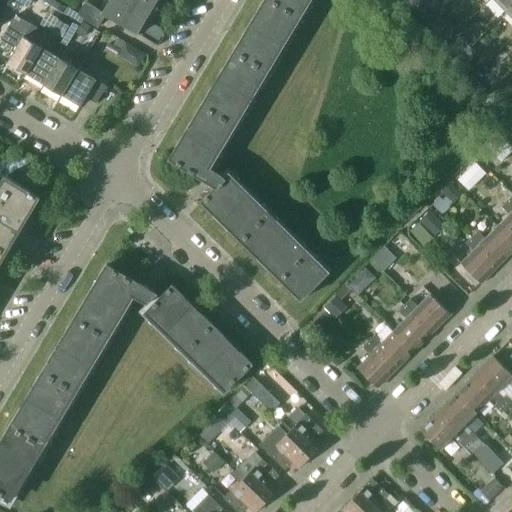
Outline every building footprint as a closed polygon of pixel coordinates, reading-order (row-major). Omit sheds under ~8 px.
[(137,34),(157,0),(109,0),(103,12),(86,2),(79,14),(98,26),(105,15),(137,34)] [(327,274),(228,175),(224,179),(221,175),(209,168),(308,0),(264,0),(255,16),(253,15),(242,34),(244,35),(224,68),(222,67),(211,86),(213,87),(191,123),(189,122),(178,141),(180,142),(169,159),(216,187),(201,201),(203,203),(204,203),(301,299),(300,299),(301,300),(327,274)] [(422,2),(419,0),(401,0),(413,11),(422,2)] [(511,0),(494,0),(507,13),(511,8),(511,0)] [(440,19),(424,4),(415,13),(430,28),(440,19)] [(26,73),(49,36),(15,16),(0,41),(0,42),(14,52),(8,62),(9,63),(9,62),(26,72),(26,73)] [(51,31),(58,20),(51,16),(45,27),(51,31)] [(437,34),(446,25),(440,19),(430,28),(437,34)] [(59,35),(65,24),(58,20),(51,31),(59,35)] [(82,36),(88,26),(82,22),(76,32),(82,36)] [(44,84),(45,83),(60,58),(49,51),(56,40),(49,36),(26,73),(26,74),(27,73),(44,83),(43,84),(44,84)] [(470,49),(459,38),(450,47),(461,58),(470,49)] [(467,65),(477,56),(470,49),(461,58),(467,65)] [(62,94),(84,57),(78,53),(71,64),(60,58),(45,83),(61,93),(61,94),(62,95),(62,94)] [(106,86),(96,80),(96,79),(85,73),(92,61),(84,57),(62,94),(80,104),(80,105),(80,106),(86,97),(96,103),(106,86)] [(511,149),(511,147),(496,132),(484,144),(501,161),(511,149)] [(469,180),(461,172),(453,180),(461,188),(469,180)] [(0,249),(6,253),(40,197),(6,177),(0,186),(0,249)] [(451,182),(442,191),(453,202),(462,193),(451,182)] [(511,207),(507,202),(501,208),(509,216),(497,228),(511,242),(511,207)] [(429,210),(418,220),(430,232),(440,221),(429,210)] [(511,252),(511,242),(497,228),(484,241),(476,233),(471,239),(498,266),(511,252)] [(498,266),(471,239),(466,244),(473,252),(466,259),(458,251),(453,256),(480,284),(498,266)] [(383,271),(395,258),(383,246),(370,259),(383,271)] [(0,492),(10,499),(132,294),(137,297),(151,306),(145,312),(225,391),(252,365),(250,363),(249,363),(173,288),(174,287),(172,285),(160,297),(155,294),(156,293),(107,264),(97,281),(95,280),(85,298),(86,299),(64,336),(62,335),(52,353),(53,354),(33,388),(31,387),(21,405),(22,406),(0,443),(0,492)] [(356,278),(349,285),(357,293),(364,286),(356,278)] [(450,315),(430,295),(418,306),(411,299),(405,305),(432,332),(450,315)] [(334,318),(346,307),(336,297),(324,308),(334,318)] [(432,332),(405,305),(399,311),(407,319),(394,331),(414,350),(432,332)] [(324,327),(332,319),(324,312),(316,319),(324,327)] [(414,350),(394,331),(382,343),(374,335),(368,341),(396,368),(414,350)] [(396,368),(368,341),(363,347),(371,355),(357,368),(377,387),(396,368)] [(478,372),(475,375),(507,407),(511,401),(511,400),(511,398),(511,375),(493,357),(480,369),(478,372)] [(507,407),(475,375),(456,393),(476,412),(490,397),(496,403),(493,406),(501,413),(507,407)] [(280,404),(254,379),(245,388),(271,413),(280,404)] [(461,427),(476,412),(456,393),(438,412),(470,444),(476,438),(469,430),(467,433),(461,427)] [(249,422),(228,401),(219,411),(240,431),(249,422)] [(314,438),(321,431),(321,430),(318,427),(319,427),(310,418),(310,419),(299,408),(290,417),(297,424),(290,431),(283,424),(279,428),(309,457),(321,445),(314,438)] [(470,444),(438,412),(420,430),(439,449),(454,433),(460,439),(458,442),(465,449),(470,444)] [(207,444),(220,430),(210,421),(197,435),(207,444)] [(309,457),(279,428),(261,447),(280,465),(283,468),(284,468),(291,461),(298,468),(309,457)] [(496,470),(478,451),(473,456),(491,475),(496,470)] [(213,473),(223,462),(213,452),(202,463),(213,473)] [(274,472),(274,471),(254,452),(235,471),(266,501),(277,490),(270,483),(277,476),(276,476),(277,475),(274,472)] [(166,491),(179,478),(166,466),(153,479),(166,491)] [(255,511),(266,501),(235,471),(232,475),(238,482),(223,498),(236,510),(238,511),(241,511),(247,506),(253,511),(255,511)] [(375,482),(372,479),(372,480),(371,479),(364,487),(353,498),(367,511),(384,511),(394,501),(384,491),(385,491),(376,482),(375,482)] [(148,511),(162,497),(151,487),(138,501),(148,511)] [(226,511),(211,497),(195,511),(226,511)] [(367,511),(353,498),(343,509),(342,509),(338,511),(367,511)] [(419,511),(406,499),(398,508),(402,511),(419,511)]
